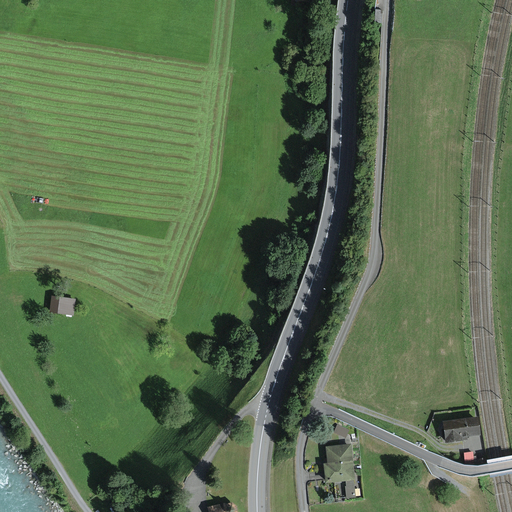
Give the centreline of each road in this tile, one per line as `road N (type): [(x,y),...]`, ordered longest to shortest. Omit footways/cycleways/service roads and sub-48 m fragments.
road 1 (primary): [(347,0),(331,214),(268,406),(257,511)]
road 2 (unclassified): [(312,406),(372,265),(387,0)]
road 3 (unclassified): [(511,465),(454,469),(312,406)]
road 4 (track): [(88,511),(0,375)]
